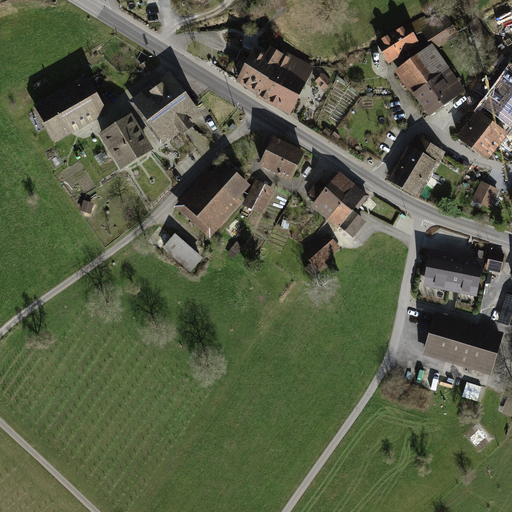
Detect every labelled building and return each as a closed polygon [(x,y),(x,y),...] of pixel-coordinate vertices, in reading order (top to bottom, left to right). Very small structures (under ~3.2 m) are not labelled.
[(284,4),(282,0),(271,0),(275,8),(284,4)] [(389,61),(427,35),(426,33),(432,29),(425,17),(378,43),(389,61)] [(447,20),(432,29),(426,33),(427,35),(435,47),(456,34),(447,20)] [(489,39),(478,22),(472,27),(483,43),(489,39)] [(231,74),(239,77),(252,45),(245,41),(231,74)] [(430,47),(399,68),(415,91),(430,80),(446,69),(430,47)] [(276,85),(291,56),(284,53),(281,56),(279,54),(275,60),(267,55),(265,58),(255,52),(250,62),(253,64),(249,73),(245,72),(240,81),(259,93),(258,95),(268,100),(276,85)] [(291,56),(276,85),(297,96),(311,67),(291,56)] [(511,124),(511,68),(485,105),(511,125),(511,124)] [(446,69),(430,80),(446,102),(462,91),(446,69)] [(331,82),(324,75),(316,82),(323,90),(331,82)] [(195,110),(172,79),(138,104),(161,136),(177,124),(183,132),(191,126),(185,118),(195,110)] [(90,118),(104,110),(87,80),(38,108),(55,138),(90,118)] [(430,80),(415,91),(431,113),(446,102),(430,80)] [(276,85),(268,100),(290,111),(297,96),(276,85)] [(492,123),(479,113),(477,116),(476,115),(475,116),(476,117),(459,138),(473,148),(492,123)] [(150,149),(130,118),(103,135),(122,166),(150,149)] [(505,133),(492,123),(473,148),(486,158),(505,133)] [(443,152),(417,137),(406,156),(390,179),(415,194),(435,160),(437,162),(443,152)] [(303,153),(274,139),(261,164),(290,178),(303,153)] [(102,152),(97,155),(102,163),(107,160),(106,159),(108,157),(105,152),(103,153),(102,152)] [(228,161),(226,162),(213,177),(209,174),(183,203),(209,226),(247,184),(239,179),(243,174),(242,172),(228,161)] [(353,186),(339,174),(327,189),(320,183),(312,193),(318,199),(315,203),(330,216),(344,197),(353,186)] [(271,189),(258,182),(246,205),(260,212),(271,189)] [(497,191),(482,183),(474,199),(489,207),(497,191)] [(367,196),(353,186),(344,197),(356,207),(357,208),(367,196)] [(356,207),(344,197),(330,216),(352,234),(363,221),(352,212),(356,207)] [(329,235),(306,256),(316,267),(339,247),(329,235)] [(200,260),(174,237),(165,247),(191,270),(200,260)] [(242,248),(236,243),(232,248),(238,252),(242,248)] [(504,255),(490,252),(487,267),(501,270),(504,255)] [(480,262),(433,253),(427,284),(474,293),(480,262)] [(511,296),(508,295),(500,322),(511,325),(511,296)] [(500,337),(435,318),(426,350),(491,369),(500,337)] [(478,400),(483,385),(468,380),(463,395),(478,400)]
